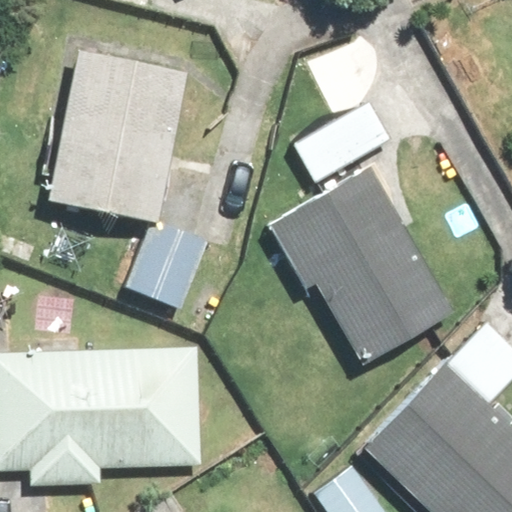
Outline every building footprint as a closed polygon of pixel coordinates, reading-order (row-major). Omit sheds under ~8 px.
[(12,19),(0,16),(0,82),(1,83),(12,19)] [(154,218),(179,71),(66,52),(42,200),(154,218)] [(365,103),(284,147),(304,185),(386,141),(365,103)] [(451,312),(367,167),(267,224),(304,290),(313,285),(359,364),(451,312)] [(201,235),(154,218),(127,288),(174,306),(201,235)] [(196,347),(0,352),(0,471),(26,471),(26,484),(97,483),(96,469),(199,466),(196,347)] [(511,511),(511,426),(445,362),(360,449),(425,511),(511,511)]
